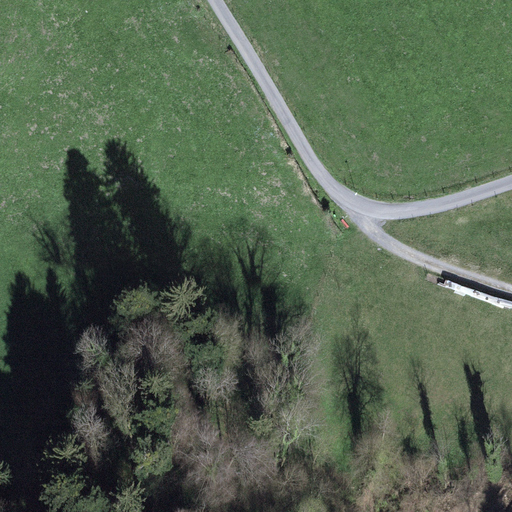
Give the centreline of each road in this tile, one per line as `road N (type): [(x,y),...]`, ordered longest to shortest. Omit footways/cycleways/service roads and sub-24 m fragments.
road 1 (residential): [(511,181),(428,209),(344,212),(214,0)]
road 2 (track): [(511,291),(397,250),(344,212)]
